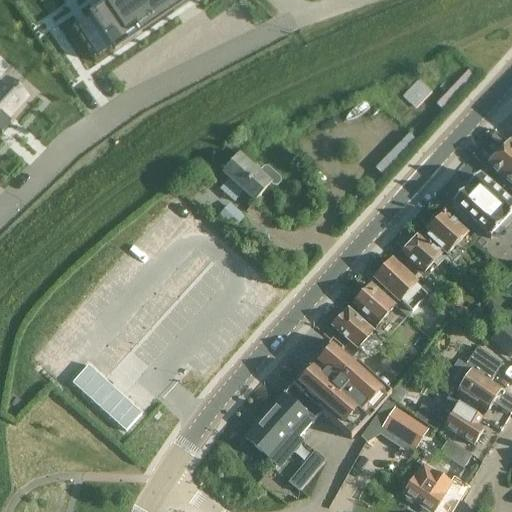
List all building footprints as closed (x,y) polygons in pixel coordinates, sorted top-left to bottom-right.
[(194,0),(127,0),(79,34),(106,66),(195,1),(194,0)] [(0,134),(1,135),(11,123),(4,117),(27,94),(9,75),(0,83),(0,134)] [(241,138),(227,148),(238,158),(250,147),(241,138)] [(488,163),(502,177),(511,186),(511,146),(511,145),(504,152),(501,149),(493,154),(492,156),(488,163)] [(235,202),(243,193),(255,203),(270,186),(272,188),(277,188),(280,185),(280,181),(268,170),(263,170),(259,174),(240,157),(229,169),(222,164),(217,169),(230,180),(221,190),(235,202)] [(511,208),(479,177),(468,189),(469,191),(466,194),(464,192),(453,204),(491,240),(511,217),(511,208)] [(223,227),(230,233),(244,218),(230,205),(218,218),(226,224),(223,227)] [(429,239),(443,253),(447,256),(466,236),(444,215),(427,233),(431,237),(429,239)] [(402,255),(417,269),(424,275),(432,266),(437,270),(444,262),(440,258),(441,257),(420,237),(409,248),(408,247),(402,253),(403,254),(402,255)] [(392,261),(374,280),(398,302),(399,302),(410,313),(428,295),(416,284),(416,283),(392,261)] [(353,306),(368,320),(375,327),(394,308),(371,287),(353,306)] [(491,301),(479,314),(493,326),(504,313),(491,301)] [(332,328),(347,342),(356,350),(371,334),(348,312),(332,328)] [(491,341),(495,345),(510,358),(511,356),(511,325),(508,322),(491,341)] [(333,343),(331,345),(315,362),(321,367),(315,374),(310,369),(292,388),(322,414),(351,440),(391,396),(333,343)] [(428,347),(411,370),(423,379),(440,356),(428,347)] [(409,348),(400,358),(410,367),(419,357),(409,348)] [(457,393),(471,402),(488,413),(493,405),(510,416),(511,414),(511,399),(490,384),(502,366),(477,349),(464,369),(470,373),(457,393)] [(386,361),(376,371),(391,385),(401,375),(386,361)] [(322,414),(292,388),(284,397),(245,440),(275,466),(297,442),(322,414)] [(481,420),(464,409),(449,400),(444,407),(446,413),(451,416),(443,428),(474,447),(484,431),(477,427),(481,420)] [(422,407),(414,418),(436,432),(443,421),(422,407)] [(395,410),(383,429),(415,451),(427,432),(395,410)] [(409,490),(405,496),(429,511),(452,511),(469,488),(454,478),(449,485),(424,468),(416,480),(412,481),(408,486),(409,490)]
